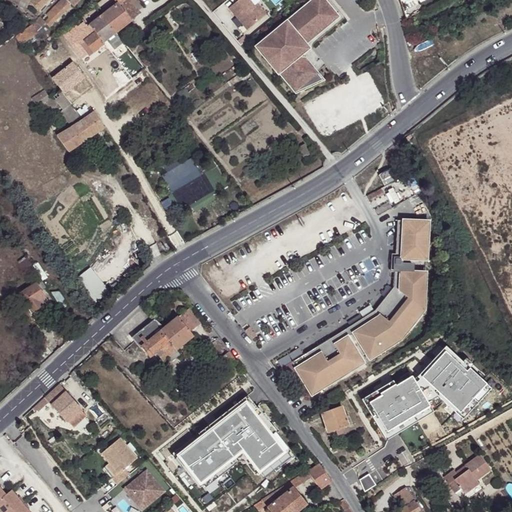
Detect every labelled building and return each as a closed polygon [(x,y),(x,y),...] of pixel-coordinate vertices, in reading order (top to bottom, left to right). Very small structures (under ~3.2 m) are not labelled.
[(28,0),(5,0),(20,5),(18,9),(24,12),(28,0)] [(48,0),(32,0),(28,4),(36,12),(48,0)] [(62,0),(42,20),(45,24),(46,24),(48,27),(54,21),(71,5),(73,7),(79,0),(62,0)] [(113,0),(116,3),(118,5),(102,17),(116,34),(123,29),(131,22),(130,21),(139,15),(137,12),(128,0),(127,0),(113,0)] [(127,0),(128,0),(137,12),(150,0),(149,0),(127,0)] [(234,0),(238,4),(230,10),(248,32),(264,18),(255,7),(249,0),(234,0)] [(339,18),(323,0),(316,0),(267,41),(266,45),(269,45),(268,52),(266,52),(265,58),(279,75),(280,73),(297,94),(324,81),(305,59),(306,45),(339,18)] [(255,7),(264,18),(267,16),(258,5),(255,7)] [(104,44),(116,34),(102,17),(88,28),(70,43),(75,50),(83,44),(87,41),(95,34),(104,44)] [(40,19),(35,23),(31,27),(33,30),(36,33),(44,25),(45,24),(42,20),(40,19)] [(70,43),(88,28),(85,24),(66,39),(70,43)] [(31,27),(16,36),(22,45),(37,35),(36,33),(33,30),(31,27)] [(123,29),(116,34),(119,38),(126,33),(123,29)] [(94,51),(104,44),(95,34),(87,41),(89,43),(94,51)] [(53,85),(60,94),(63,98),(83,80),(72,68),(61,79),(53,85)] [(43,93),(31,101),(35,108),(47,100),(43,93)] [(73,125),(80,119),(63,98),(60,94),(52,99),(73,125)] [(66,154),(103,128),(93,113),(82,121),(55,138),(66,154)] [(106,156),(115,151),(110,142),(100,147),(106,156)] [(378,172),(381,180),(393,176),(391,167),(378,172)] [(396,261),(391,260),(390,266),(395,266),(395,264),(407,264),(407,259),(427,259),(429,221),(397,220),(396,261)] [(9,268),(11,271),(24,263),(22,260),(9,268)] [(413,272),(395,271),(394,287),(372,315),(348,330),(357,347),(368,363),(399,343),(426,310),(427,273),(413,272)] [(41,291),(46,288),(41,281),(26,291),(22,295),(26,302),(23,304),(31,316),(50,304),(41,291)] [(188,309),(164,329),(161,331),(177,351),(195,337),(191,331),(200,323),(188,309)] [(164,329),(161,326),(155,319),(132,338),(140,349),(142,348),(149,358),(154,355),(161,363),(177,351),(161,331),(164,329)] [(76,332),(82,327),(79,323),(73,328),(76,332)] [(348,330),(341,334),(351,351),(357,347),(348,330)] [(341,334),(289,365),(309,398),(361,367),(351,351),(341,334)] [(359,402),(384,442),(430,413),(428,410),(425,404),(435,397),(441,402),(460,420),(488,389),(441,348),(414,378),(410,381),(408,378),(393,387),(390,382),(359,402)] [(100,354),(96,350),(73,372),(78,378),(82,374),(102,356),(100,354)] [(236,364),(228,353),(223,358),(231,368),(236,364)] [(87,380),(82,374),(78,378),(83,384),(87,380)] [(83,384),(88,390),(93,385),(88,380),(87,380),(83,384)] [(81,410),(58,385),(43,399),(47,403),(66,423),(67,423),(71,428),(85,416),(80,411),(81,410)] [(298,391),(294,394),(299,402),(304,399),(298,391)] [(223,469),(225,472),(237,463),(233,458),(236,456),(247,458),(258,472),(263,478),(279,465),(276,462),(288,453),(290,452),(275,432),(272,435),(253,410),(256,408),(247,396),(207,426),(210,431),(201,438),(182,453),(178,456),(184,463),(181,465),(199,488),(201,486),(223,469)] [(425,404),(428,410),(441,402),(435,397),(425,404)] [(43,399),(32,409),(35,413),(47,403),(43,399)] [(343,410),(342,407),(323,414),(329,433),(343,428),(349,426),(343,410)] [(275,432),(256,408),(253,410),(272,435),(275,432)] [(207,426),(198,434),(201,438),(210,431),(207,426)] [(118,484),(129,474),(124,469),(137,458),(119,438),(101,453),(109,463),(118,473),(115,476),(112,478),(118,484)] [(182,453),(179,448),(171,455),(180,466),(181,465),(184,463),(178,456),(182,453)] [(288,453),(276,462),(279,465),(280,467),(291,458),(288,453)] [(444,478),(448,484),(454,480),(461,489),(465,495),(479,485),(477,482),(491,471),(479,454),(464,465),(465,466),(456,473),(454,470),(444,478)] [(233,458),(237,463),(238,462),(244,463),(254,475),(258,472),(247,458),(236,456),(233,458)] [(118,473),(109,463),(106,465),(115,476),(118,473)] [(298,511),(307,505),(293,488),(310,477),(320,491),(330,484),(317,465),(307,471),(272,494),(253,506),(257,511),(258,511),(265,507),(267,509),(269,511),(298,511)] [(147,469),(124,488),(142,510),(165,490),(147,469)] [(223,469),(201,486),(205,491),(227,473),(225,472),(223,469)] [(454,480),(448,484),(454,494),(461,489),(454,480)] [(0,486),(0,511),(28,511),(27,511),(29,509),(20,498),(18,500),(11,492),(5,497),(0,490),(0,487),(0,486)] [(397,493),(406,506),(415,501),(406,488),(397,493)] [(406,506),(409,511),(417,511),(421,510),(417,504),(415,501),(406,506)] [(349,511),(342,502),(337,506),(341,511),(349,511)]
